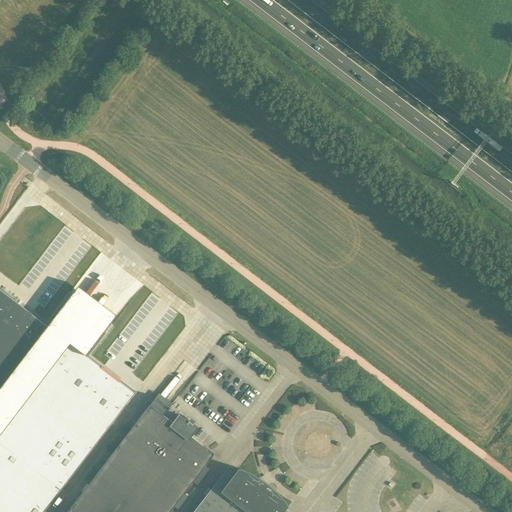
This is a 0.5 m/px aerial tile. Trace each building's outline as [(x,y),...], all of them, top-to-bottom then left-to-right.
[(72,161),(63,154),(59,159),(68,166),(72,161)] [(0,387),(47,326),(0,289),(0,387)] [(0,511),(43,511),(135,393),(70,344),(57,360),(51,356),(40,370),(46,375),(0,434),(0,511)] [(150,405),(149,404),(66,511),(168,511),(214,454),(190,436),(196,427),(180,415),(174,423),(164,415),(170,407),(156,397),(150,405)] [(192,511),(289,511),(229,465),(192,511)]
